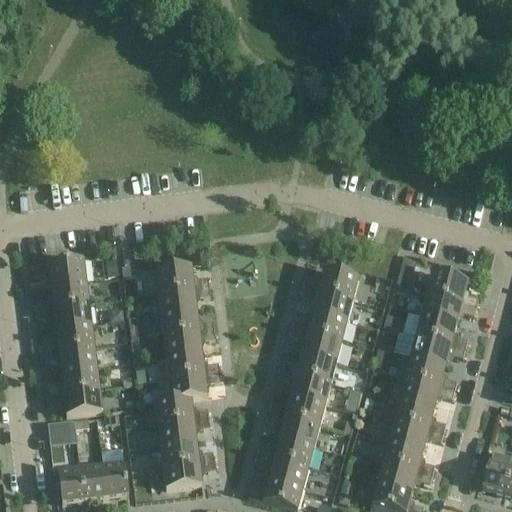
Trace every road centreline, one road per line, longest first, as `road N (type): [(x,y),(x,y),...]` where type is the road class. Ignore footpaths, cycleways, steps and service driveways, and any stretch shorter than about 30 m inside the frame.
road 1 (residential): [(0,229),(290,192),(511,247)]
road 2 (residential): [(27,511),(0,230)]
road 3 (residential): [(453,511),(511,274)]
